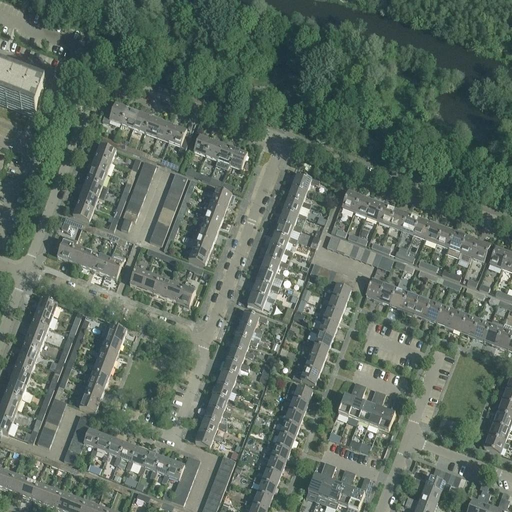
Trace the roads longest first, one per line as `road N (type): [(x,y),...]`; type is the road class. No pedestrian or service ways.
road 1 (residential): [(24,273),(102,83),(115,77),(281,141)]
road 2 (residential): [(281,141),(511,229)]
road 3 (residential): [(206,342),(281,141)]
road 4 (residential): [(24,273),(206,342)]
road 5 (residential): [(206,342),(174,438),(110,415)]
